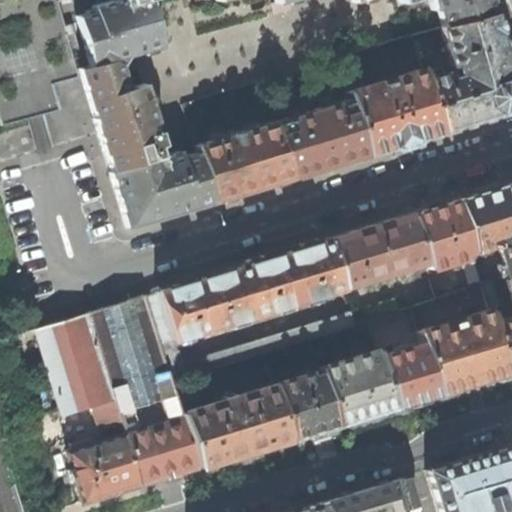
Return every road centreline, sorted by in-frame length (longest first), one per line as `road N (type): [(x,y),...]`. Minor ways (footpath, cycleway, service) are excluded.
road 1 (residential): [(511,148),(80,275),(51,166)]
road 2 (residential): [(511,411),(172,511)]
